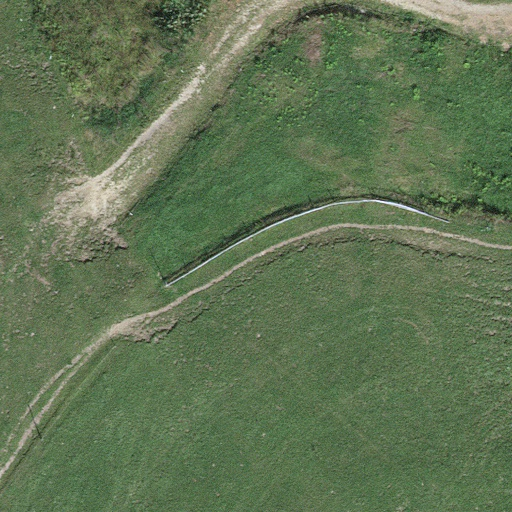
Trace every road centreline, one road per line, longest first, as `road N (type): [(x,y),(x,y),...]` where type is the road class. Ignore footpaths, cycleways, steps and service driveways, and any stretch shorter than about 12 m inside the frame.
road 1 (track): [(511,240),(374,223),(313,227),(247,245),(81,360),(0,472)]
road 2 (track): [(73,262),(90,225),(164,142),(261,0)]
